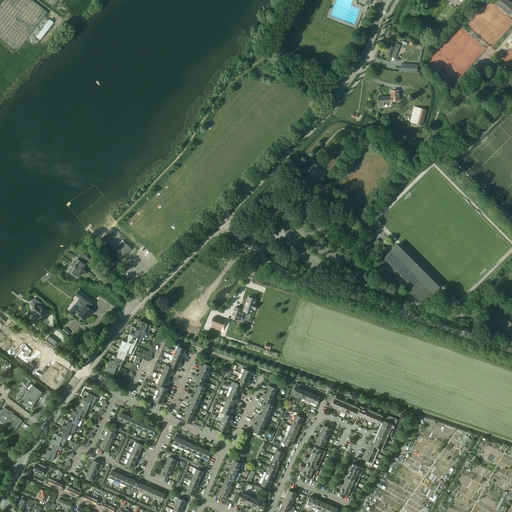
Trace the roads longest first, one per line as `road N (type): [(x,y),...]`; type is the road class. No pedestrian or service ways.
road 1 (unclassified): [(511,351),(282,271),(215,219)]
road 2 (secondary): [(215,219),(347,82),(387,0)]
road 3 (secondary): [(83,368),(130,305),(215,219)]
road 4 (secondary): [(17,472),(27,443),(83,368)]
